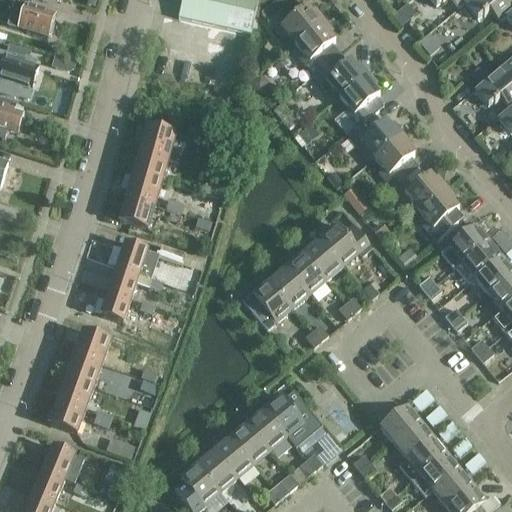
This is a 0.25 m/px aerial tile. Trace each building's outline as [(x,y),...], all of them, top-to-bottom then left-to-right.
[(52,26),(55,17),(30,10),(33,0),(0,0),(0,1),(15,6),(9,27),(48,39),(49,37),(52,35),(54,29),(52,26)] [(251,37),(254,20),(258,21),(262,0),(183,0),(182,4),(179,20),(251,37)] [(295,48),(324,24),(315,13),(312,15),(307,8),(303,11),(294,0),(281,0),(262,16),(282,41),(287,38),(295,48)] [(465,6),(471,0),(429,0),(436,9),(446,0),(449,0),(459,10),(465,6)] [(511,14),(511,0),(471,0),(465,6),(477,22),(490,12),(500,24),(506,19),(511,15),(511,14)] [(313,78),(335,59),(327,50),(336,43),(330,37),(333,35),(324,24),(295,48),(303,57),(299,61),(313,78)] [(0,69),(2,70),(0,77),(0,94),(14,99),(18,88),(31,92),(39,69),(35,68),(36,63),(26,60),(25,65),(14,61),(15,59),(6,56),(6,58),(1,57),(0,58),(0,69)] [(56,57),(52,69),(69,75),(74,71),(76,64),(56,57)] [(339,101),(368,77),(359,66),(357,68),(351,62),(343,69),(335,59),(313,78),(327,95),(331,91),(339,101)] [(511,108),(511,61),(475,92),(488,109),(500,99),(510,111),(511,108)] [(375,90),(377,88),(368,77),(339,101),(348,111),(343,115),(357,131),(347,138),(348,139),(370,120),(379,113),(372,104),(380,97),(375,90)] [(511,108),(510,111),(498,121),(511,137),(511,136),(511,108)] [(0,139),(4,141),(7,132),(18,135),(24,116),(0,109),(0,139)] [(374,162),(403,138),(394,127),(392,129),(386,122),(377,129),(370,120),(348,139),(361,156),(366,152),(374,162)] [(306,146),(319,136),(312,127),(299,137),(306,146)] [(169,162),(176,138),(147,129),(140,154),(169,162)] [(202,144),(204,135),(190,131),(187,140),(202,144)] [(392,193),(414,174),(406,165),(415,157),(409,151),(412,149),(403,138),(374,162),(382,172),(378,175),(392,193)] [(163,186),(169,162),(140,154),(133,177),(163,186)] [(0,163),(0,191),(0,192),(8,167),(0,163)] [(418,215),(447,192),(438,181),(436,183),(430,176),(422,183),(414,174),(392,193),(406,209),(410,205),(418,215)] [(156,209),(163,186),(133,177),(127,201),(156,209)] [(218,201),(221,191),(206,187),(203,196),(218,201)] [(346,199),(362,213),(369,206),(352,192),(346,199)] [(458,227),(456,225),(451,218),(459,211),(454,204),(456,202),(447,192),(418,215),(427,225),(422,229),(436,246),(458,227)] [(149,232),(156,209),(127,201),(120,224),(149,232)] [(169,202),(166,212),(181,217),(188,218),(191,209),(169,202)] [(179,225),(181,217),(166,212),(163,221),(179,225)] [(462,266),(490,243),(477,227),(449,250),(462,266)] [(373,250),(358,232),(348,240),(338,228),(320,242),(343,270),(360,256),(363,259),(373,250)] [(326,284),(343,270),(320,242),(303,256),(326,284)] [(503,258),(490,243),(462,266),(456,271),(469,286),(475,282),(503,258)] [(140,279),(144,267),(151,270),(155,256),(148,254),(125,247),(117,271),(140,279)] [(182,269),(185,257),(186,256),(162,248),(158,261),(182,269)] [(406,269),(417,259),(410,250),(398,260),(406,269)] [(310,298),(326,284),(303,256),(287,270),(310,298)] [(511,278),(511,269),(503,259),(503,258),(475,282),(488,298),(511,278)] [(293,312),(310,298),(287,270),(270,284),(293,312)] [(132,302),(137,287),(160,295),(163,286),(140,279),(117,271),(109,294),(132,302)] [(501,314),(511,305),(511,278),(488,298),(501,314)] [(425,296),(436,288),(430,281),(419,289),(425,296)] [(276,326),(293,312),(270,284),(253,298),(276,326)] [(371,304),(379,298),(370,287),(363,293),(371,304)] [(436,288),(425,296),(431,303),(442,295),(436,288)] [(124,326),(132,302),(109,294),(101,319),(124,326)] [(346,307),(355,318),(362,311),(353,301),(346,307)] [(153,318),(155,311),(156,309),(142,305),(139,314),(153,318)] [(511,305),(501,314),(511,326),(511,305)] [(347,324),(355,318),(346,307),(339,313),(347,324)] [(452,328),(462,320),(455,312),(445,320),(452,328)] [(452,328),(457,335),(468,326),(462,320),(452,328)] [(313,335),(321,345),(329,339),(320,329),(313,335)] [(103,368),(112,344),(83,334),(75,357),(103,368)] [(314,351),(321,345),(313,335),(305,341),(314,351)] [(478,360),(488,351),(482,343),(471,352),(478,360)] [(478,360),(483,366),(494,358),(488,351),(478,360)] [(95,390),(103,368),(75,357),(67,380),(95,390)] [(113,371),(128,377),(132,368),(116,362),(113,371)] [(125,386),(128,377),(113,371),(110,380),(125,386)] [(144,372),(140,381),(154,386),(157,377),(144,372)] [(87,413),(95,390),(67,380),(58,403),(87,413)] [(139,392),(154,398),(158,388),(143,383),(139,392)] [(264,413),(287,440),(304,426),(282,398),(264,413)] [(78,437),(87,413),(58,403),(50,427),(78,437)] [(144,434),(152,412),(139,407),(131,429),(144,434)] [(393,447),(421,424),(408,407),(380,430),(393,447)] [(109,431),(112,420),(98,413),(94,425),(109,431)] [(271,454),(287,440),(264,413),(248,426),(271,454)] [(407,463),(434,440),(421,424),(393,447),(407,463)] [(254,468),(271,454),(248,426),(231,440),(254,468)] [(237,482),(254,468),(231,440),(214,454),(237,482)] [(420,478),(447,456),(434,440),(407,463),(420,478)] [(130,463),(134,450),(111,441),(106,455),(130,463)] [(66,482),(76,459),(54,449),(44,473),(66,482)] [(346,459),(354,467),(362,461),(355,452),(346,459)] [(221,495),(237,482),(214,454),(198,468),(221,495)] [(433,494),(460,471),(447,456),(420,478),(433,494)] [(315,474),(322,468),(314,458),(307,464),(315,474)] [(360,475),(370,466),(364,459),(362,461),(354,467),(360,475)] [(308,480),(315,474),(307,464),(299,470),(308,480)] [(370,466),(360,475),(366,482),(376,473),(370,466)] [(204,509),(221,495),(198,468),(181,482),(183,485),(174,492),(190,511),(203,511),(205,511),(204,509)] [(446,510),(474,487),(460,471),(433,494),(446,510)] [(57,505),(66,482),(44,473),(34,496),(57,505)] [(273,491),(282,502),(289,496),(281,485),(273,491)] [(85,501),(89,492),(76,486),(72,495),(85,501)] [(476,511),(487,503),(474,487),(446,510),(447,511),(476,511)] [(386,506),(396,498),(390,490),(380,499),(386,506)] [(275,508),(282,502),(273,491),(266,497),(275,508)] [(72,511),(57,505),(34,496),(27,511),(72,511)] [(396,498),(386,506),(390,511),(393,511),(402,505),(396,498)]
